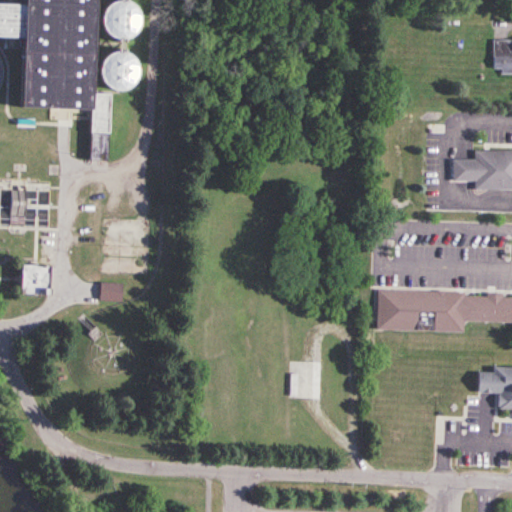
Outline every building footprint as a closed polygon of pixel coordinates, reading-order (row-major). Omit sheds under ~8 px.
[(90,0),(18,0),(18,5),(0,4),(0,38),(16,39),(14,109),(88,111),(87,134),(106,134),(107,95),(87,94),(90,0)] [(103,31),(116,45),(134,29),(135,16),(121,0),(114,0),(107,7),(103,31)] [(511,40),(491,40),(491,74),(511,74),(511,40)] [(110,92),(136,83),(123,49),(98,58),(110,92)] [(473,160),(451,160),(451,182),(473,182),(473,191),(511,191),(511,151),(473,151),(473,160)] [(17,295),(48,295),(48,266),(17,266),(17,295)] [(124,284),(100,284),(100,302),(124,302),(124,284)] [(375,331),(463,333),(463,322),(511,323),(511,294),(376,292),(375,331)] [(511,369),(491,368),(491,373),(476,373),(475,394),(496,395),(496,410),(511,410),(511,369)]
